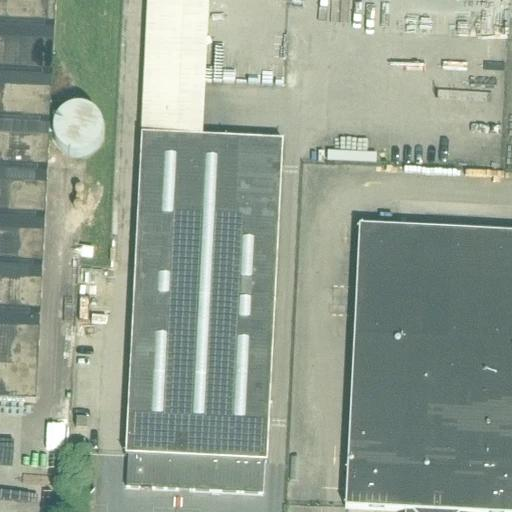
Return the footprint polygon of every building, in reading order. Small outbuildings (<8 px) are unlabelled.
[(0,0),(0,404),(36,406),(39,361),(48,172),(56,0),(0,0)] [(202,140),(207,0),(146,0),(131,361),(126,459),(129,460),(128,492),(264,498),(265,466),(269,467),(274,361),(283,143),(202,140)] [(53,131),(53,134),(53,137),(54,140),(54,142),(55,145),(57,148),(58,150),(60,152),(62,154),(65,155),(67,157),(70,158),(72,159),(75,159),(78,159),(81,159),(83,159),(86,158),(89,157),(91,155),(93,154),(96,152),(97,150),(99,148),(100,145),(101,143),(102,140),(103,137),(103,134),(103,131),(102,129),(101,126),(100,123),(99,121),(97,119),(96,117),(93,115),(91,113),(89,112),(86,111),(83,110),(81,109),(78,109),(75,109),(72,110),(70,111),(67,112),(65,113),(62,115),(60,117),(58,119),(57,121),(55,123),(54,126),(54,129),(53,131)] [(511,511),(511,236),(359,229),(345,510),(376,511),(511,511)] [(76,420),(76,430),(86,431),(87,420),(76,420)]
